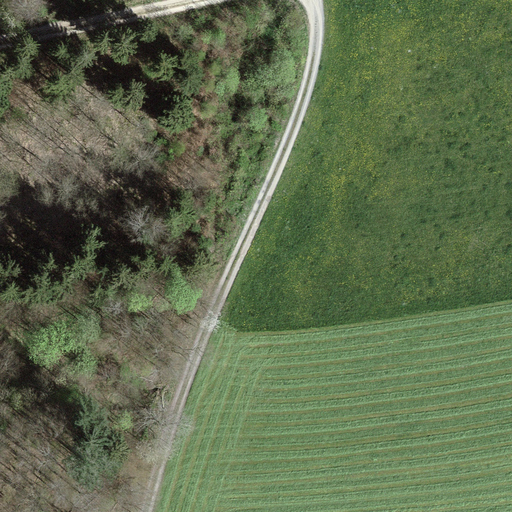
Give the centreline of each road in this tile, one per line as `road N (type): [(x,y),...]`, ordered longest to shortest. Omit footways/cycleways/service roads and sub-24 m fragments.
road 1 (track): [(316,0),(313,57),(298,108),(198,341),(142,511)]
road 2 (track): [(0,42),(204,0)]
